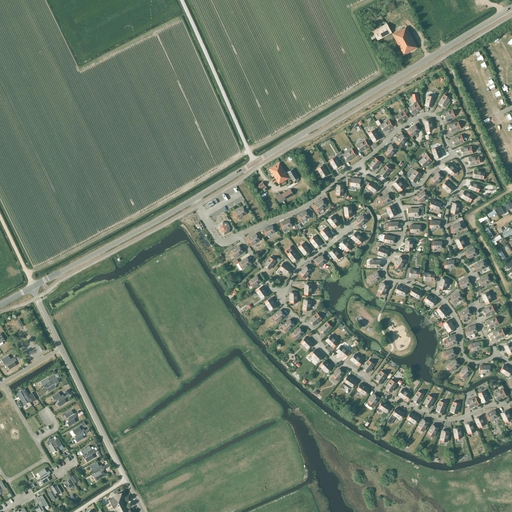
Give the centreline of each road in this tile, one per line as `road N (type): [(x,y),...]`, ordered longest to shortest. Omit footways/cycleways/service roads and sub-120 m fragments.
road 1 (tertiary): [(32,286),(511,8)]
road 2 (unclassified): [(141,511),(61,348)]
road 3 (track): [(254,162),(181,0)]
road 4 (residential): [(0,469),(7,481),(46,459),(1,383)]
